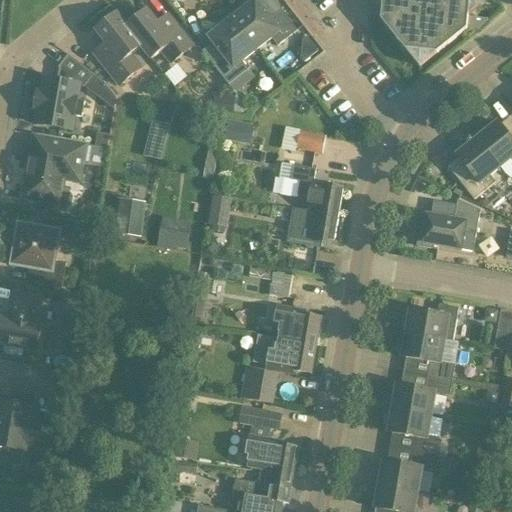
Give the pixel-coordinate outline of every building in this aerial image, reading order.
[(437,54),(467,30),(469,0),(383,0),(381,21),(405,51),(421,53),(419,68),(420,68),(422,53),(437,54)] [(243,5),(229,16),(258,51),(272,40),(278,47),(298,31),(282,11),(271,20),(256,1),(246,9),(243,5)] [(147,12),(127,28),(127,29),(141,47),(151,60),(161,52),(171,65),(193,48),(169,17),(158,25),(147,12)] [(131,55),(141,47),(127,29),(127,28),(117,16),(97,32),(106,44),(94,54),(119,87),(141,69),(131,55)] [(243,63),(258,51),(229,16),(215,27),(218,30),(209,38),(224,57),(213,66),(229,86),(249,70),(243,63)] [(94,76),(68,56),(58,69),(67,75),(65,83),(44,80),(41,94),(38,94),(35,110),(39,111),(36,125),(72,131),(74,117),(82,118),(85,102),(77,101),(80,87),(84,88),(94,76)] [(167,74),(177,86),(187,76),(177,65),(167,74)] [(253,143),(255,123),(231,120),(228,141),(253,143)] [(154,121),(146,156),(163,160),(171,125),(154,121)] [(481,137),(478,139),(501,168),(511,159),(511,139),(511,140),(498,123),(494,126),(489,125),(482,131),(481,137)] [(283,148),(322,155),(326,137),(286,130),(283,148)] [(461,148),(461,153),(457,156),(471,173),(460,182),(475,201),(494,185),(489,178),(501,168),(478,139),(474,142),(469,142),(461,148)] [(54,162),(30,158),(23,200),(54,205),(58,210),(64,211),(69,208),(71,198),(68,193),(63,192),(65,181),(80,183),(87,146),(58,141),(54,162)] [(309,198),(306,212),(339,218),(344,190),(314,184),(316,170),(282,164),(279,180),(284,180),(281,196),(298,199),(298,196),(309,198)] [(209,230),(229,232),(233,198),(213,195),(209,230)] [(113,232),(144,237),(149,203),(119,198),(113,232)] [(474,253),(477,236),(481,211),(458,201),(455,221),(427,216),(424,235),(420,234),(417,247),(433,250),(434,246),(474,253)] [(320,248),(321,243),(335,245),(339,218),(306,212),(293,210),(287,241),(285,241),(283,256),(314,262),(317,247),(320,248)] [(165,217),(159,245),(188,251),(194,223),(165,217)] [(60,231),(19,224),(11,265),(35,269),(32,284),(62,289),(66,264),(54,262),(60,231)] [(269,296),(289,300),(293,277),(251,270),(249,277),(271,281),(269,296)] [(0,343),(37,349),(42,323),(37,322),(41,299),(15,294),(11,317),(2,316),(0,326),(0,343)] [(65,299),(58,335),(75,337),(78,320),(81,302),(65,299)] [(404,327),(407,331),(406,334),(453,342),(459,309),(440,305),(438,316),(411,311),(410,313),(406,317),(404,327)] [(510,353),(511,341),(511,312),(502,310),(494,350),(510,353)] [(316,347),(321,319),(280,312),(277,324),(287,325),(284,341),(316,347)] [(399,350),(403,355),(402,358),(431,363),(428,377),(453,381),(455,366),(454,366),(459,344),(453,343),(453,342),(406,334),(406,337),(401,340),(399,350)] [(284,341),(260,337),(256,359),(264,360),(263,365),(311,374),(316,347),(284,341)] [(274,405),(279,376),(246,370),(240,400),(274,405)] [(390,402),(393,407),(393,410),(432,417),(436,395),(450,397),(453,381),(428,377),(426,391),(397,386),(396,389),(392,392),(390,402)] [(501,408),(511,409),(511,380),(506,379),(501,408)] [(0,459),(8,461),(10,449),(24,451),(25,445),(54,450),(58,425),(30,420),(32,407),(0,401),(0,459)] [(246,469),(262,472),(293,478),(298,450),(267,445),(270,432),(279,433),(283,408),(246,402),(245,409),(242,408),(239,425),(252,428),(250,436),(249,436),(245,456),(249,457),(246,469)] [(386,426),(389,430),(388,433),(417,439),(415,453),(439,457),(442,442),(428,439),(432,417),(393,410),(392,413),(388,416),(386,426)] [(376,478),(380,482),(379,485),(419,492),(423,470),(436,472),(439,457),(415,453),(412,467),(383,462),(383,465),(378,468),(376,478)] [(281,511),(283,503),(289,504),(293,478),(262,472),(260,484),(237,480),(234,501),(241,502),(239,511),(281,511)] [(415,511),(419,492),(379,485),(379,488),(374,492),(372,501),(376,506),(375,509),(392,511),(415,511)]
